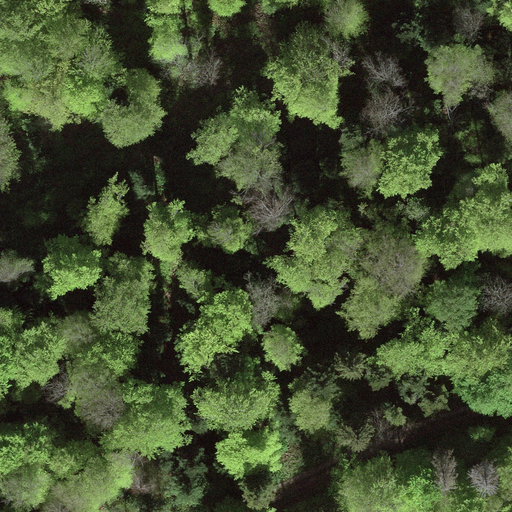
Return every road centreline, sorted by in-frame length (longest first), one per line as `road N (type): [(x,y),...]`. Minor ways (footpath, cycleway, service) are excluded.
road 1 (track): [(332,0),(285,41),(162,121),(49,179),(0,194)]
road 2 (track): [(511,403),(233,511)]
